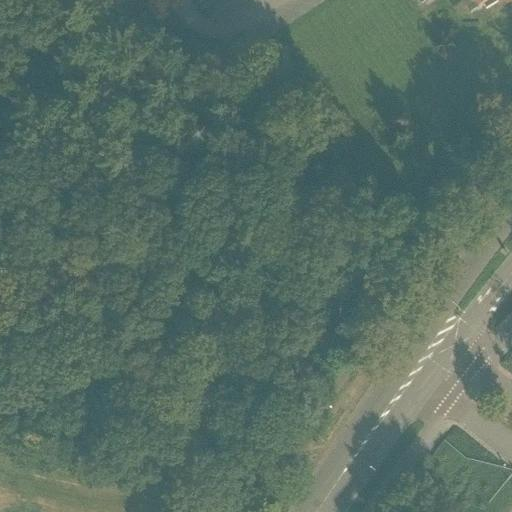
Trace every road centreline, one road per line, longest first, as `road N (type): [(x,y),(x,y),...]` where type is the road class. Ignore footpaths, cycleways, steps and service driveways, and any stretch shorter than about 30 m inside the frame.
road 1 (tertiary): [(316,511),(422,360)]
road 2 (tertiary): [(511,212),(445,304),(422,360)]
road 3 (unclassified): [(422,360),(448,402),(511,451)]
road 4 (tertiary): [(422,360),(472,323),(511,276)]
